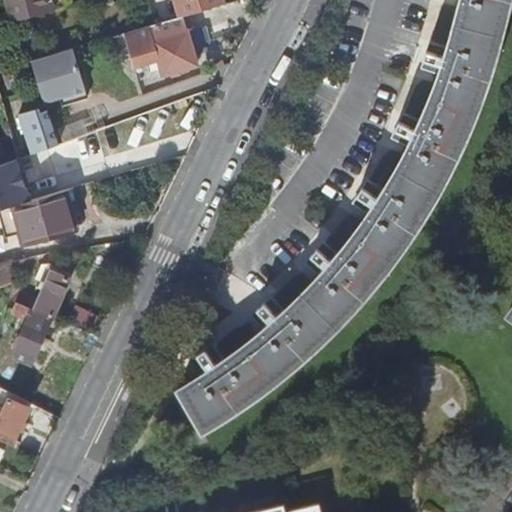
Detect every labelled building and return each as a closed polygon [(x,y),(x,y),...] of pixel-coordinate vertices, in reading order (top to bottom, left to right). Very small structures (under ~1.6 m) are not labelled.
[(8,0),(14,24),(33,19),(67,10),(64,0),(8,0)] [(180,0),(185,18),(187,18),(228,6),(226,0),(180,0)] [(511,0),(451,0),(460,3),(445,52),(432,49),(423,74),(436,79),(419,124),(406,119),(395,143),(406,149),(395,171),(382,192),(370,185),(354,207),(366,215),(335,255),(325,246),(308,266),(317,276),(284,311),(274,300),(254,319),(263,330),(225,361),(215,349),(194,365),(202,376),(180,390),(204,431),(223,420),(253,400),(277,382),(307,355),(337,327),(355,307),(377,282),(389,265),(410,236),(431,205),(450,172),(463,143),(474,117),(488,75),(506,21),(511,0)] [(185,18),(129,34),(139,67),(163,60),(168,76),(202,67),(187,18),(185,18)] [(92,99),(78,50),(36,62),(49,103),(70,97),(72,104),(92,99)] [(52,149),(67,144),(62,128),(17,143),(23,160),(52,149)] [(67,144),(52,149),(52,151),(32,158),(37,177),(44,174),(48,189),(106,170),(99,150),(95,152),(89,136),(67,144)] [(65,194),(16,208),(28,249),(76,236),(65,194)] [(0,270),(0,289),(18,283),(23,263),(0,270)] [(38,311),(57,319),(73,281),(54,273),(38,311)] [(16,356),(36,366),(55,322),(35,314),(16,356)] [(0,426),(0,435),(18,444),(34,410),(12,400),(0,426)] [(290,511),(288,503),(250,511),(290,511)]
